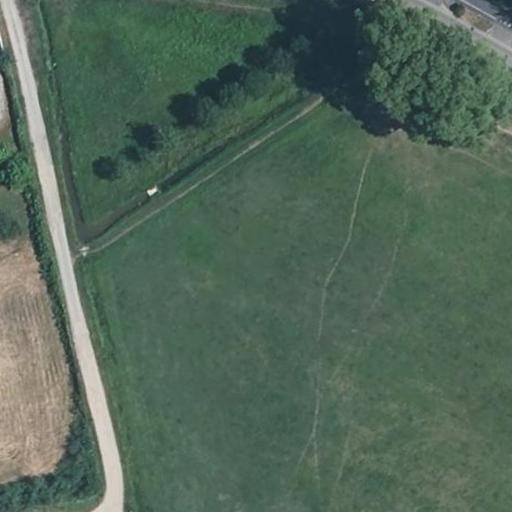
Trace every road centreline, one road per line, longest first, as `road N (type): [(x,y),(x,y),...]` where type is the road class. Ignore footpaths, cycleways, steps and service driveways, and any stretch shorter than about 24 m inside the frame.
road 1 (track): [(108,511),(114,457),(6,0)]
road 2 (tertiary): [(397,0),(511,64)]
